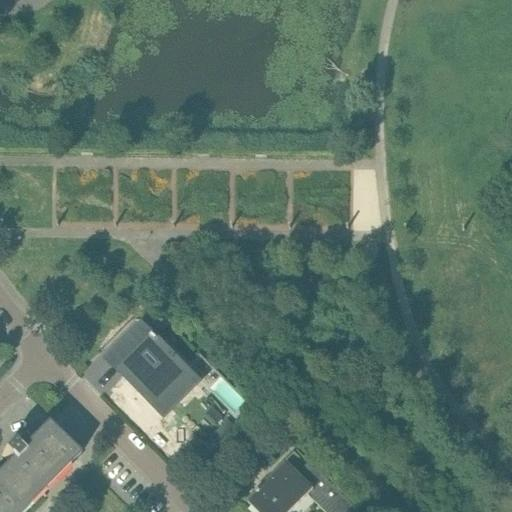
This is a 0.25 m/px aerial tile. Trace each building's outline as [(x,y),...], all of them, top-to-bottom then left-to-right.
[(149,320),(149,322),(162,335),(170,326),(165,321),(149,320)] [(141,328),(106,362),(122,378),(130,370),(142,383),(137,388),(135,391),(163,419),(171,412),(169,410),(189,390),(191,392),(198,385),(178,364),(169,355),(172,352),(161,340),(158,344),(141,328)] [(201,419),(212,432),(224,422),(213,409),(201,419)] [(0,511),(24,511),(43,494),(63,473),(77,459),(66,448),(56,438),(45,427),(31,442),(27,446),(19,454),(11,445),(1,455),(9,463),(0,472),(0,511)] [(246,500),(258,511),(291,511),(308,496),(323,511),(358,511),(309,463),(297,476),(283,463),(246,500)]
